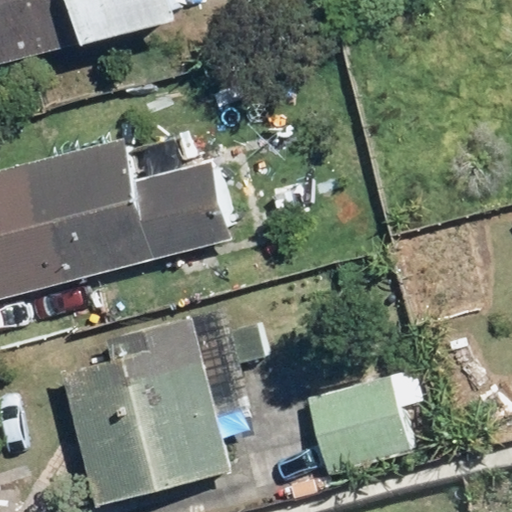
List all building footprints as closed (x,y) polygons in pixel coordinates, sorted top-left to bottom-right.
[(0,0),(0,62),(98,38),(88,0),(0,0)] [(104,0),(113,30),(205,3),(204,0),(104,0)] [(148,128),(0,166),(0,293),(249,229),(228,149),(158,167),(148,128)] [(109,494),(246,459),(235,417),(275,406),(248,302),(119,336),(125,357),(77,369),(109,494)] [(342,472),(423,451),(411,403),(434,397),(426,365),(286,401),(297,446),(333,437),(342,472)]
